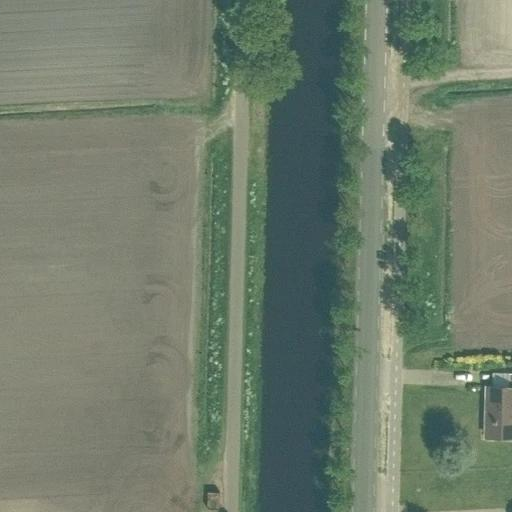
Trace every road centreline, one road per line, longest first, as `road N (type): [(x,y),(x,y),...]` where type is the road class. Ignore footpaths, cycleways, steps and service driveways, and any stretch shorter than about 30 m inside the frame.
road 1 (secondary): [(362,511),(376,0)]
road 2 (unclassified): [(230,511),(243,0)]
